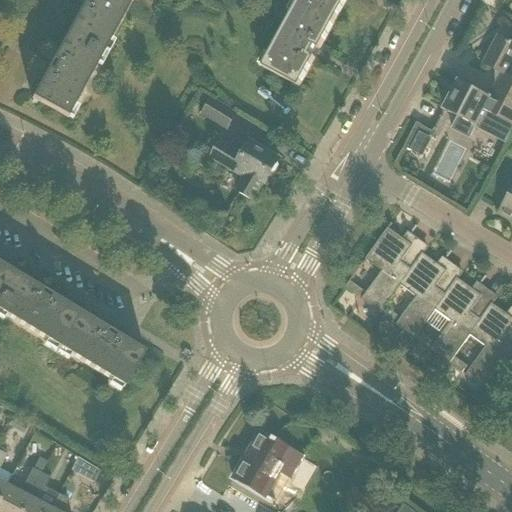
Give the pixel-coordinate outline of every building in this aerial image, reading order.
[(132,0),(86,0),(68,33),(104,53),(132,0)] [(300,0),(300,2),(336,22),(347,0),(300,0)] [(263,69),(286,80),(292,84),(291,86),(297,89),(298,87),(300,88),(336,22),(300,2),(263,69)] [(39,104),(68,119),(104,53),(68,33),(32,100),(34,101),(32,103),(38,106),(39,104)] [(511,43),(499,37),(484,65),(502,74),(490,98),(511,109),(511,43)] [(484,111),(511,125),(511,109),(490,98),(459,82),(452,95),(448,97),(445,104),(446,107),(444,110),(463,120),(461,124),(474,130),(484,111)] [(201,115),(228,130),(237,113),(211,98),(201,115)] [(420,132),(411,150),(424,157),(433,139),(420,132)] [(278,163),(280,160),(252,143),(244,155),(220,141),(210,158),(244,178),(236,191),(254,202),(265,184),(266,184),(272,173),(276,173),(280,166),(278,163)] [(511,190),(510,189),(504,199),(507,201),(499,214),(511,222),(511,190)] [(381,314),(386,307),(402,286),(401,286),(424,254),(424,255),(428,250),(416,241),(412,246),(390,229),(393,225),(392,224),(366,260),(383,272),(362,300),(381,314)] [(416,339),(421,332),(437,311),(436,311),(458,279),(459,280),(463,275),(450,266),(447,271),(424,255),(424,254),(401,286),(402,286),(417,297),(397,325),(416,339)] [(0,300),(15,275),(0,265),(0,300)] [(0,313),(59,349),(80,314),(15,275),(0,300),(0,313)] [(493,304),(494,305),(497,300),(485,291),(481,296),(459,280),(458,279),(436,311),(437,311),(452,322),(432,350),(451,364),(456,358),(471,336),(493,304)] [(350,281),(346,288),(359,298),(364,291),(350,281)] [(471,336),(487,348),(466,375),(485,389),(511,352),(511,318),(494,305),(493,304),(471,336)] [(386,307),(381,314),(394,323),(399,316),(386,307)] [(59,349),(124,389),(145,354),(80,314),(59,349)] [(421,332),(416,339),(428,348),(433,341),(421,332)] [(413,340),(403,333),(394,346),(403,353),(413,340)] [(449,364),(439,357),(426,374),(437,381),(449,364)] [(456,358),(451,364),(463,373),(468,367),(456,358)] [(10,426),(24,435),(29,425),(15,417),(10,426)] [(265,496),(277,475),(291,482),(303,461),(290,453),(273,443),(274,441),(269,438),(268,440),(259,435),(233,479),(270,501),(271,500),(265,496)] [(94,484),(100,472),(79,459),(72,471),(94,484)] [(0,469),(0,501),(7,487),(13,476),(0,470),(0,469)] [(20,494),(7,487),(0,501),(0,511),(22,511),(29,499),(30,499),(34,489),(42,474),(33,470),(20,494)] [(42,474),(34,489),(44,493),(52,479),(42,474)] [(51,511),(50,511),(63,511),(69,501),(59,495),(51,510),(51,511)] [(29,499),(22,511),(50,511),(51,511),(51,510),(30,499),(29,499)]
